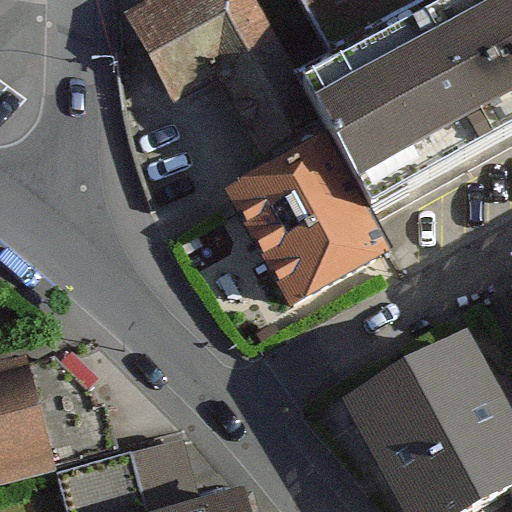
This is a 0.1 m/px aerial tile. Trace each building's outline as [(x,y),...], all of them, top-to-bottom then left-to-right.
[(511,0),(152,0),(118,19),(167,107),(216,80),(265,169),(211,198),(281,325),(393,263),(371,222),(511,144),(511,0)] [(511,395),(472,324),(334,402),(396,511),(469,511),(511,488),(511,395)] [(20,364),(0,368),(0,480),(46,470),(20,364)] [(144,484),(196,475),(190,440),(138,448),(144,484)] [(241,511),(235,489),(147,511),(241,511)]
